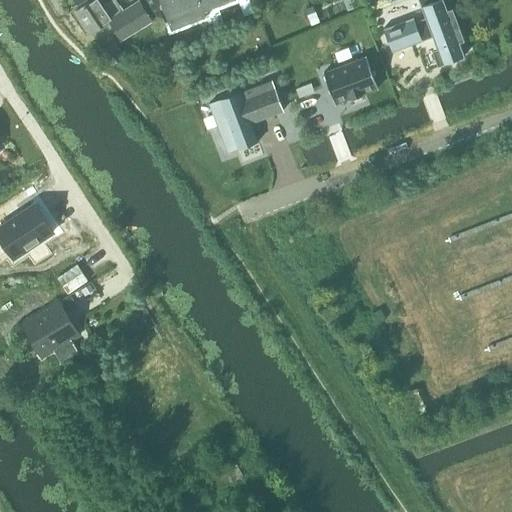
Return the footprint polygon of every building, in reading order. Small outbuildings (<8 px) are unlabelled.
[(97,0),(93,0),(75,12),(89,34),(108,21),(121,41),(151,21),(138,1),(123,11),(114,0),(111,0),(102,7),(97,0)] [(159,0),(171,30),(205,15),(204,13),(237,0),(236,0),(159,0)] [(432,33),(443,64),(465,56),(459,39),(463,37),(449,0),(418,0),(425,18),(416,22),(414,18),(384,29),(393,52),(423,41),(421,37),(432,33)] [(115,44),(110,47),(103,52),(112,65),(124,57),(115,44)] [(368,58),(324,74),(335,105),(378,89),(368,58)] [(241,104),(265,95),(256,70),(201,91),(224,135),(250,124),(241,104)] [(35,200),(0,223),(0,242),(13,262),(56,232),(35,200)] [(82,322),(62,293),(23,317),(44,347),(82,322)] [(199,395),(156,429),(174,452),(217,419),(199,395)] [(207,462),(197,468),(211,491),(244,476),(236,463),(215,474),(207,462)]
